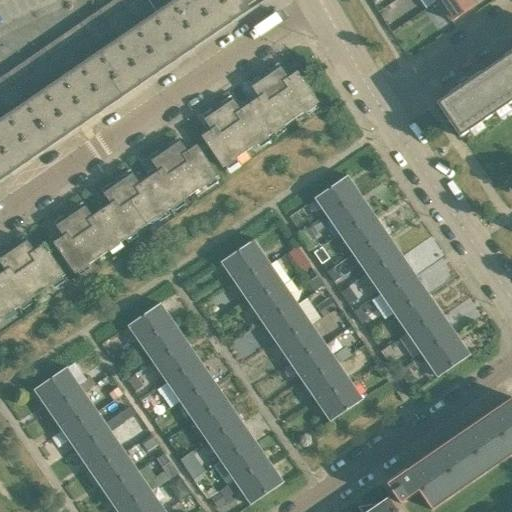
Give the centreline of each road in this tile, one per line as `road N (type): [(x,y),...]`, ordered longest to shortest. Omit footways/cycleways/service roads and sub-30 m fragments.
road 1 (residential): [(0,213),(311,0)]
road 2 (residential): [(511,364),(294,511)]
road 3 (residential): [(511,302),(377,106)]
road 4 (residential): [(377,106),(511,14)]
road 5 (residential): [(377,106),(316,0)]
